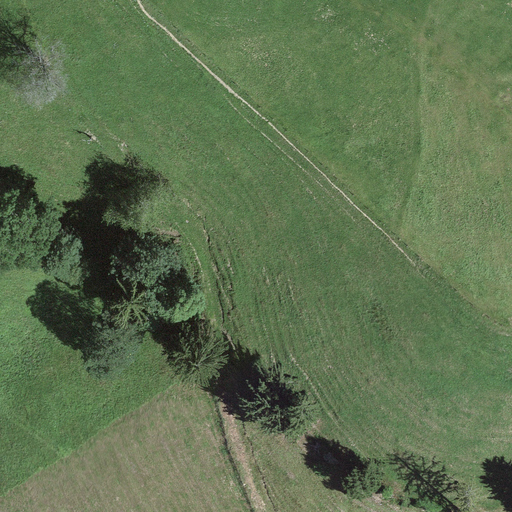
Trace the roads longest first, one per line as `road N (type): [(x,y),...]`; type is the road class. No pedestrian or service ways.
road 1 (track): [(25,0),(53,75),(193,235),(205,261),(227,403),(262,511)]
road 2 (track): [(362,0),(431,45),(511,120)]
